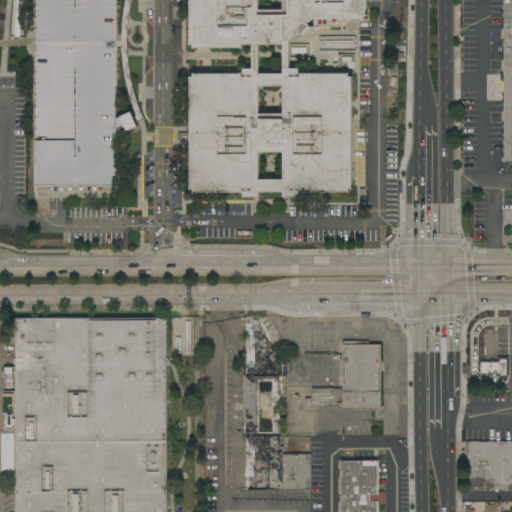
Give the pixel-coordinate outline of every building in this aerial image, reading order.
[(130,0),(130,4),(129,13),(127,27),(127,38),(127,50),(129,71),(135,99),(139,107),(143,119),(136,122),(137,126),(127,131),(124,125),(116,129),(117,197),(37,198),(35,52),(37,52),(37,30),(36,30),(35,0),(130,0)] [(365,0),(366,15),(362,15),(362,18),(348,18),(348,20),(341,26),(314,26),(300,40),(289,40),(288,68),(298,68),(298,73),(348,74),(348,77),(353,77),(351,189),(347,189),(347,192),(299,192),(299,198),(283,198),(283,192),(258,192),(258,197),(243,197),(243,192),(192,191),(192,189),(188,189),(189,77),(193,77),(193,73),(242,74),(242,68),(252,68),(252,44),(241,44),(241,48),(193,48),(193,44),(188,44),(188,0),(365,0)] [(511,0),(511,161),(504,161),(503,0),(511,0)] [(16,511),(16,318),(166,317),(166,511),(16,511)] [(172,354),(193,353),(192,318),(171,319),(172,354)] [(245,490),(245,438),(243,438),(242,375),(245,375),(245,318),(266,318),(282,347),(281,376),(256,376),(256,436),(279,436),(279,446),(282,446),(282,454),(310,454),(310,489),(245,490)] [(342,388),(342,361),(338,361),(338,355),(342,355),(342,341),(368,341),(368,344),(380,344),(380,407),(368,407),(368,409),(355,409),(355,407),(343,407),(343,403),(314,403),(314,412),(304,412),(304,398),(311,398),(311,389),(342,388)] [(497,361),(478,361),(478,373),(497,373),(498,378),(505,378),(505,359),(498,359),(498,361),(497,361)] [(14,367),(2,366),(2,391),(13,391),(14,367)] [(511,490),(507,490),(507,492),(502,492),(502,490),(467,490),(467,455),(465,455),(465,442),(511,442),(511,490)] [(340,511),(340,461),(377,461),(377,491),(384,491),(384,504),(378,504),(378,511),(340,511)]
